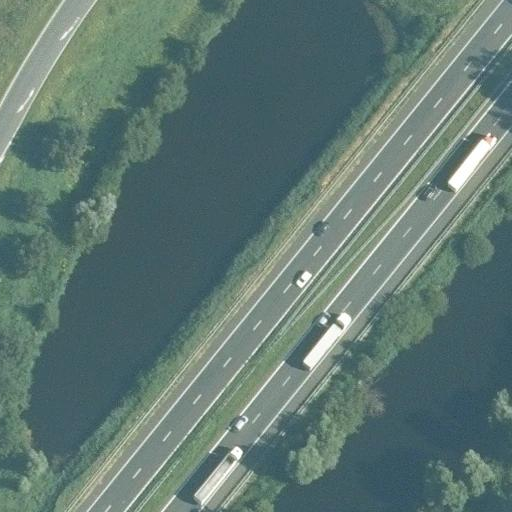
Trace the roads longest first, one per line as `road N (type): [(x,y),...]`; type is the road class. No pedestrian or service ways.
road 1 (motorway): [(511,13),(106,511)]
road 2 (motorway): [(180,511),(511,103)]
road 3 (motorway): [(80,0),(0,130)]
